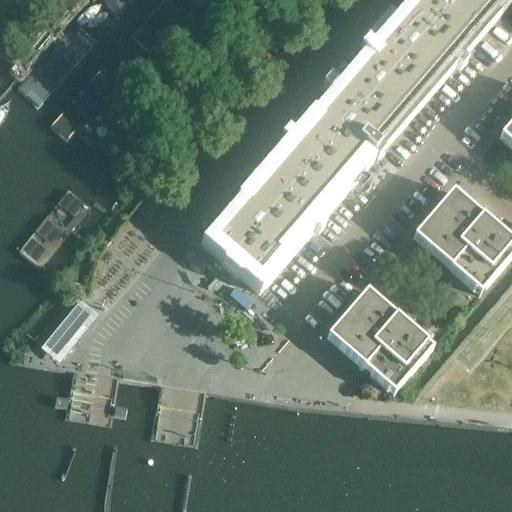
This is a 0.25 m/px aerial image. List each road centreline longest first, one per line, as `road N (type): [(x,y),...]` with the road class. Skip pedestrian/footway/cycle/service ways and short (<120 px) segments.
road 1 (residential): [(291,310),(511,56)]
road 2 (residential): [(179,197),(349,0)]
